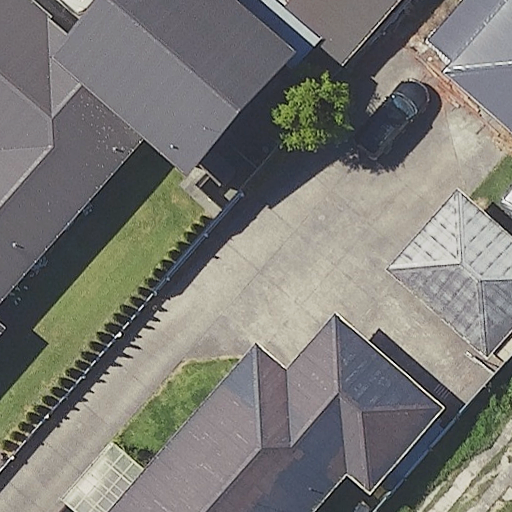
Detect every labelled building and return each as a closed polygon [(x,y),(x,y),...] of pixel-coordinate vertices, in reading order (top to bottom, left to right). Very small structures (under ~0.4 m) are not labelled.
[(193,208),(305,82),(212,0),(114,0),(81,38),(37,0),(0,0),(0,318),(140,160),(193,208)] [(410,0),(290,0),(281,10),(349,70),(410,0)] [(442,83),(511,145),(511,0),(467,0),(425,48),(452,72),(442,83)] [(511,340),(511,236),(462,193),(388,276),(489,366),(511,340)] [(331,511),(353,488),(375,508),(455,418),(341,317),(289,376),(262,352),(119,511),(331,511)]
